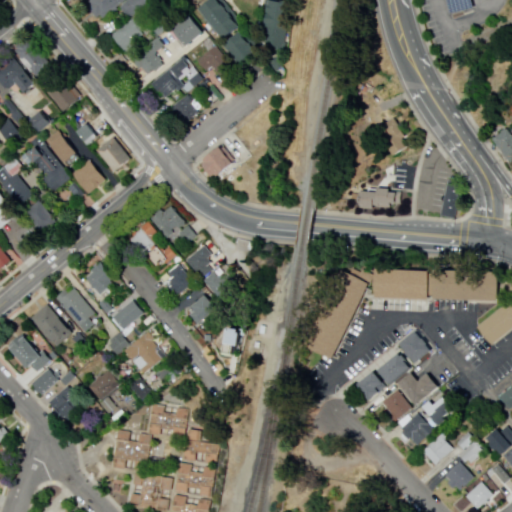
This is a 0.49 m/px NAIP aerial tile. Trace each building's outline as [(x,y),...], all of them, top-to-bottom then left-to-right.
[(132,0),(96,0),(93,3),(107,20),(132,0)] [(132,0),(151,0),(153,2),(135,18),(125,7),(132,0)] [(243,28),(244,29),(225,45),(215,34),(219,31),(203,11),(215,0),(219,0),(244,28),(243,28)] [(278,0),(294,2),(288,53),(268,50),(271,27),(267,26),(269,0),(278,0)] [(173,31),(192,14),(208,33),(190,49),(173,31)] [(115,38),(141,16),(153,31),(128,52),(115,38)] [(154,27),(169,16),(175,23),(160,35),(154,27)] [(247,32),(256,43),(237,59),(228,48),(247,32)] [(20,47),(35,36),(58,66),(50,72),(48,69),(42,73),(39,69),(37,70),(26,56),(20,47)] [(169,45),(159,53),(165,62),(147,76),(141,69),(137,72),(131,63),(164,38),(169,45)] [(256,43),(266,55),(246,71),(237,59),(256,43)] [(196,64),(217,46),(240,72),(227,83),(216,71),(219,68),(217,65),(206,75),(196,64)] [(19,58),(42,85),(27,98),(17,86),(10,92),(0,79),(0,71),(17,57),(19,58)] [(279,72),(272,64),(281,57),(288,65),(279,72)] [(187,59),(204,80),(180,100),(177,96),(181,93),(178,89),(175,92),(174,90),(169,94),(166,90),(158,97),(151,89),(187,59)] [(58,86),(68,78),(84,97),(66,111),(47,89),(55,83),(58,86)] [(202,87),(207,93),(200,99),(207,107),(195,117),(188,109),(179,116),(174,110),(202,87)] [(199,114),(186,97),(169,108),(182,126),(199,114)] [(13,102),(30,122),(21,129),(4,109),(13,102)] [(53,121),(43,131),(31,117),(42,108),(53,120),(53,121)] [(380,126),(393,118),(403,132),(412,147),(399,155),(380,126)] [(2,132),(13,122),(28,138),(17,148),(2,132)] [(80,134),(91,124),(102,136),(91,146),(80,134)] [(511,161),(498,141),(511,131),(511,161)] [(51,143),(65,132),(83,154),(69,166),(51,143)] [(101,151),(110,144),(109,143),(117,137),(135,161),(118,174),(101,151)] [(43,138),(77,179),(58,193),(48,180),(50,178),(33,156),(40,151),(35,144),(43,138)] [(236,139),(251,157),(225,179),(222,175),(220,177),(212,168),(214,166),(210,161),(236,139)] [(38,157),(30,149),(22,157),(30,165),(38,157)] [(8,168),(18,159),(27,169),(17,178),(8,168)] [(76,177),(93,161),(111,181),(93,196),(76,177)] [(0,177),(8,170),(16,180),(20,176),(37,196),(23,208),(0,181),(0,177)] [(450,180),(466,182),(460,219),(444,216),(450,180)] [(79,185),(89,196),(82,202),(72,191),(79,185)] [(365,189),(378,190),(378,187),(389,188),(389,191),(404,193),(402,207),(393,206),(393,210),(363,207),(365,189)] [(0,191),(21,218),(5,231),(0,224),(0,191)] [(47,197),(65,218),(57,225),(60,229),(51,236),(30,212),(47,197)] [(164,212),(166,210),(169,214),(176,209),(190,226),(173,240),(155,218),(164,212)] [(160,234),(155,237),(162,246),(164,248),(150,259),(134,238),(152,224),(160,234)] [(178,238),(192,228),(200,240),(186,250),(178,238)] [(0,244),(15,262),(5,271),(4,269),(0,273),(0,244)] [(209,246),(216,255),(212,258),(215,263),(219,260),(223,265),(206,278),(200,271),(197,274),(188,263),(209,246)] [(157,268),(166,260),(157,250),(148,258),(157,268)] [(111,271),(118,279),(115,281),(118,285),(104,296),(95,285),(92,287),(86,281),(94,274),(92,273),(104,263),(111,271)] [(182,266),(197,284),(190,290),(188,292),(178,300),(170,290),(173,288),(172,286),(174,284),(172,282),(176,279),(172,274),(182,266)] [(383,300),(384,272),(436,274),(435,302),(383,300)] [(438,302),(438,272),(505,273),(505,303),(482,303),(438,302)] [(350,273),(377,287),(366,309),(338,362),(327,357),(311,349),(350,273)] [(220,278),(223,276),(225,278),(227,276),(229,278),(231,280),(243,295),(227,308),(206,283),(216,274),(220,278)] [(79,287),(100,314),(92,321),(97,326),(87,334),(71,314),(59,298),(70,289),(72,292),(79,287)] [(206,295),(217,308),(209,315),(206,317),(198,324),(191,315),(194,313),(192,311),(194,309),(192,307),(196,304),(206,295)] [(99,302),(105,298),(115,311),(109,315),(99,302)] [(147,315),(128,331),(116,316),(135,301),(147,315)] [(511,304),(511,334),(496,347),(481,329),(511,304)] [(36,320),(53,305),(77,333),(60,348),(36,320)] [(226,342),(229,325),(242,328),(239,344),(234,343),(232,356),(223,355),(226,342)] [(420,330),(437,351),(420,366),(402,345),(420,330)] [(132,352),(131,350),(154,332),(161,341),(160,342),(165,349),(162,352),(168,360),(155,370),(145,357),(140,362),(139,361),(132,352)] [(74,341),(81,335),(89,345),(83,350),(74,341)] [(109,345),(110,345),(122,335),(131,346),(118,356),(109,345)] [(25,341),(31,336),(41,349),(39,350),(47,359),(33,370),(12,346),(22,338),(25,341)] [(51,343),(63,358),(55,365),(43,351),(51,343)] [(385,385),(407,368),(395,353),(373,371),(385,385)] [(64,358),(68,355),(73,360),(69,364),(64,358)] [(404,357),(416,371),(396,387),(385,373),(404,357)] [(81,373),(100,358),(108,367),(89,383),(81,373)] [(66,379),(58,387),(55,384),(48,390),(50,394),(45,398),(32,383),(54,364),(66,379)] [(111,370),(123,384),(105,400),(93,385),(101,378),(105,375),(111,370)] [(181,382),(174,386),(170,378),(177,374),(181,382)] [(392,390),(386,394),(385,395),(383,396),(374,403),(362,388),(380,374),(382,377),(392,390)] [(444,389),(420,409),(403,389),(417,377),(425,385),(434,377),(444,389)] [(156,395),(147,403),(135,389),(144,381),(156,395)] [(74,384),(80,391),(74,397),(85,410),(72,422),(55,401),(74,384)] [(511,405),(511,384),(497,395),(506,409),(511,405)] [(408,410),(396,390),(379,401),(391,421),(408,410)] [(388,405),(404,392),(418,410),(402,423),(388,405)] [(112,399),(121,410),(112,418),(103,407),(112,399)] [(449,401),(458,413),(454,417),(450,420),(452,423),(443,429),(428,410),(436,403),(440,408),(449,401)] [(153,406),(192,410),(189,438),(151,434),(153,406)] [(405,430),(425,413),(440,431),(421,448),(405,430)] [(511,446),(498,432),(507,423),(511,428),(511,446)] [(8,428),(14,435),(0,445),(0,425),(1,425),(5,430),(8,428)] [(193,429),(205,431),(204,443),(191,442),(193,429)] [(133,433),(145,435),(156,437),(151,473),(139,471),(119,469),(124,432),(133,433)] [(458,444),(471,432),(479,441),(465,453),(458,444)] [(427,452),(448,434),(453,439),(450,441),(458,450),(440,466),(427,452)] [(191,442),(222,447),(219,466),(212,465),(188,462),(191,442)] [(463,458),(478,443),(488,452),(472,467),(463,458)] [(511,449),(503,455),(511,470),(511,449)] [(463,462),(479,479),(463,494),(447,478),(463,462)] [(194,467),(206,469),(218,470),(214,500),(201,499),(179,495),(184,465),(194,467)] [(511,483),(508,487),(494,471),(501,465),(511,477),(511,483)] [(151,475),(167,478),(177,479),(172,511),(162,511),(134,507),(138,473),(151,475)] [(470,497),(486,483),(498,497),(492,502),(493,504),(490,507),(489,505),(482,511),(470,497)] [(175,511),(178,497),(214,503),(212,511),(175,511)]
